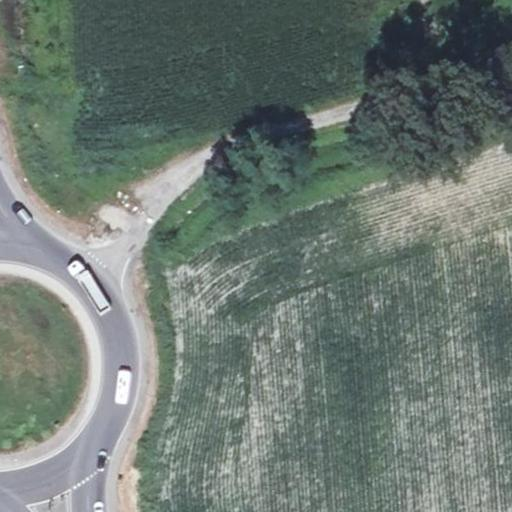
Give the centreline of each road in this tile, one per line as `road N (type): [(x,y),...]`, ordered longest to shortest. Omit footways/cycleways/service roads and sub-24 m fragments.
road 1 (unclassified): [(95,290),(137,215),(259,134),(511,63)]
road 2 (primary): [(84,453),(103,430),(121,373),(111,315),(95,290)]
